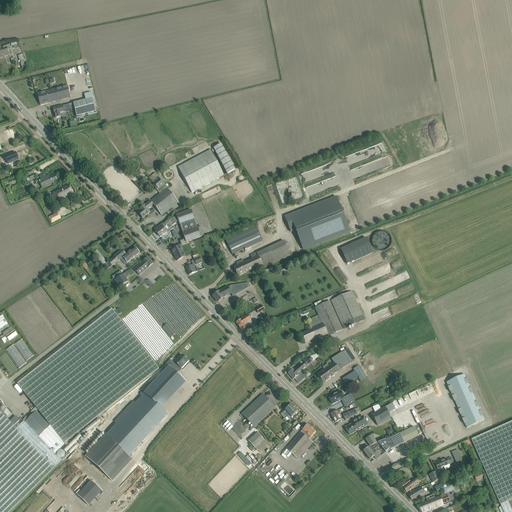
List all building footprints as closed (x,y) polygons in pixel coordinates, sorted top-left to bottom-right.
[(0,57),(9,55),(7,50),(11,49),(8,43),(2,45),(3,48),(0,49),(0,57)] [(22,68),(28,67),(24,54),(18,56),(22,68)] [(70,98),(68,86),(37,94),(40,105),(45,104),(70,98)] [(96,112),(92,98),(91,92),(84,94),(86,100),(73,103),(74,109),(77,117),(96,112)] [(61,117),(60,113),(64,112),(62,106),(53,108),(54,114),(55,114),(56,118),(61,117)] [(0,143),(15,137),(11,129),(0,133),(0,143)] [(221,144),(214,148),(227,174),(235,170),(221,144)] [(210,150),(178,167),(192,193),(224,175),(210,150)] [(15,152),(5,157),(8,164),(19,160),(15,152)] [(179,203),(167,188),(155,173),(149,178),(158,189),(157,190),(160,194),(145,206),(144,205),(139,210),(140,211),(138,213),(142,219),(150,213),(148,210),(153,205),(162,216),(179,203)] [(55,182),(57,181),(55,175),(50,177),(49,176),(39,180),(43,189),(55,183),(55,182)] [(71,195),(74,194),(69,184),(53,193),(58,203),(69,198),(72,197),(71,195)] [(296,230),(303,250),(350,231),(337,197),(285,218),(291,232),(296,230)] [(171,227),(175,224),(178,221),(179,224),(180,224),(180,226),(182,231),(183,233),(182,234),(184,238),(180,240),(181,244),(186,242),(186,243),(201,237),(204,236),(200,226),(197,227),(194,219),(194,218),(191,210),(176,215),(176,216),(156,231),(160,237),(167,232),(167,233),(172,229),(171,227)] [(58,213),(49,218),(52,224),(61,219),(58,213)] [(262,241),(255,226),(225,240),(232,255),(262,241)] [(385,250),(388,249),(390,246),(391,244),(391,241),(390,237),(389,235),(386,233),(383,232),(380,232),(377,233),(375,235),(373,237),(372,240),(372,243),(373,246),(376,249),(379,250),(382,251),(385,250)] [(341,250),(347,264),(373,253),(366,238),(341,250)] [(265,268),(291,256),(284,241),(258,253),(257,252),(250,255),(252,259),(244,263),(243,260),(236,263),(238,266),(234,267),(238,276),(263,264),(265,268)] [(180,247),(172,251),(177,262),(185,257),(182,251),(180,247)] [(127,263),(139,253),(135,248),(125,255),(122,251),(114,257),(115,258),(109,262),(112,266),(123,258),(127,263)] [(102,263),(105,260),(96,250),(93,253),(102,263)] [(195,266),(202,263),(199,256),(194,259),(194,260),(191,262),(193,265),(191,265),(192,266),(187,268),(190,275),(198,271),(195,266)] [(148,268),(153,264),(147,258),(142,262),(143,262),(134,270),(139,276),(148,268)] [(115,280),(120,287),(128,282),(123,274),(115,280)] [(219,291),(212,296),(217,303),(224,298),(227,296),(231,293),(233,297),(242,292),(238,285),(231,286),(228,288),(227,287),(219,291)] [(365,320),(352,291),(331,301),(344,329),(365,320)] [(253,292),(248,295),(251,301),(257,298),(253,292)] [(342,330),(329,301),(315,308),(318,316),(308,320),(310,324),(307,325),(309,330),(301,334),(305,343),(315,339),(316,339),(327,334),(328,336),(342,330)] [(59,307),(19,338),(34,358),(74,327),(59,307)] [(0,511),(8,511),(62,460),(55,453),(64,444),(159,369),(115,313),(113,310),(112,309),(17,384),(50,426),(36,412),(29,419),(27,417),(23,420),(25,422),(25,423),(24,421),(17,428),(0,411),(0,511)] [(244,324),(250,320),(247,315),(236,322),(241,330),(246,327),(244,324)] [(175,334),(166,324),(163,328),(171,337),(175,334)] [(9,341),(17,335),(14,331),(6,337),(9,341)] [(340,372),(350,365),(341,353),(332,360),(334,363),(329,366),(328,364),(325,366),(323,368),(324,370),(317,374),(323,383),(340,371),(340,372)] [(188,361),(181,355),(169,367),(175,372),(179,367),(181,369),(181,368),(188,361)] [(307,365),(312,361),(309,357),(303,360),(307,365)] [(297,374),(303,369),(305,368),(302,364),(294,371),(293,369),(288,373),(293,379),(298,375),(297,374)] [(359,366),(353,369),(361,382),(367,378),(359,366)] [(169,367),(145,393),(161,409),(186,383),(176,374),(175,372),(169,367)] [(464,375),(446,383),(448,387),(450,392),(452,396),(454,401),(458,410),(461,415),(462,419),(465,424),(467,428),(485,420),(483,416),(480,411),(479,407),(476,402),(472,393),(468,384),(466,379),(464,375)] [(333,395),(329,397),(332,404),(342,400),(343,401),(342,401),(345,407),(355,402),(351,394),(347,396),(347,397),(344,398),(341,394),(340,392),(340,391),(340,392),(337,393),(336,393),(333,394),(333,395)] [(254,427),(275,408),(263,394),(242,414),(254,427)] [(162,415),(149,403),(122,431),(113,441),(106,435),(85,457),(111,481),(132,459),(129,456),(158,425),(165,417),(164,416),(166,414),(164,412),(162,415)] [(3,404),(0,407),(0,409),(7,417),(11,413),(3,404)] [(291,418),(298,411),(291,404),(284,411),(282,412),(289,419),(290,418),(291,418)] [(390,417),(385,408),(372,415),(377,425),(390,417)] [(357,414),(354,409),(342,414),(345,420),(351,418),(351,417),(357,414)] [(342,420),(337,411),(331,414),(335,423),(342,420)] [(115,422),(116,424),(118,425),(120,426),(123,425),(125,424),(126,423),(127,421),(127,419),(126,416),(125,415),(123,413),(121,413),(119,413),(118,414),(116,415),(115,416),(114,418),(114,420),(115,422)] [(368,425),(363,416),(353,422),(353,423),(345,428),(349,435),(357,431),(368,425)] [(511,511),(511,421),(472,440),(503,511),(511,511)] [(313,443),(309,440),(316,432),(307,424),(296,437),(286,448),(298,460),(313,443)] [(257,433),(249,441),(255,448),(262,456),(271,448),(264,440),(257,433)] [(404,443),(400,434),(385,441),(385,440),(378,443),(380,445),(385,452),(390,449),(390,450),(391,450),(390,450),(404,443)] [(71,443),(74,445),(81,437),(79,435),(71,443)] [(374,449),(380,445),(378,443),(377,443),(372,435),(371,436),(371,435),(365,439),(370,446),(368,448),(363,451),(370,459),(374,456),(373,454),(376,452),(374,449)] [(75,444),(69,451),(66,448),(63,451),(65,453),(67,451),(70,454),(77,447),(75,444)] [(457,450),(452,453),(456,463),(462,460),(457,450)] [(241,452),(238,455),(246,464),(249,461),(241,452)] [(451,458),(447,460),(447,459),(435,464),(437,470),(453,463),(451,458)] [(436,472),(429,475),(433,483),(440,479),(436,472)] [(483,473),(474,477),(476,481),(485,478),(483,473)] [(84,474),(70,488),(78,496),(89,506),(103,491),(92,481),(84,474)] [(406,493),(418,484),(415,479),(411,482),(409,480),(401,486),(406,493)] [(428,502),(417,506),(421,511),(425,511),(432,509),(432,510),(437,508),(443,506),(443,505),(449,503),(447,496),(446,494),(453,491),(454,493),(460,490),(457,482),(448,487),(445,488),(442,489),(444,495),(440,497),(434,499),(433,496),(433,495),(431,496),(426,498),(428,502)] [(413,492),(408,495),(409,496),(411,500),(416,498),(418,496),(424,493),(422,490),(424,489),(423,487),(421,488),(416,490),(413,492)]
